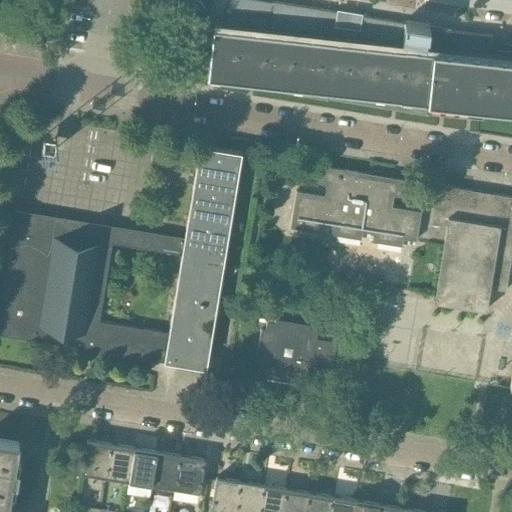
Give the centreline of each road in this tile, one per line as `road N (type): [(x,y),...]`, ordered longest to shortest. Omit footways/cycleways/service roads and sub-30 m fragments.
road 1 (residential): [(511,471),(0,383)]
road 2 (residential): [(95,91),(511,160)]
